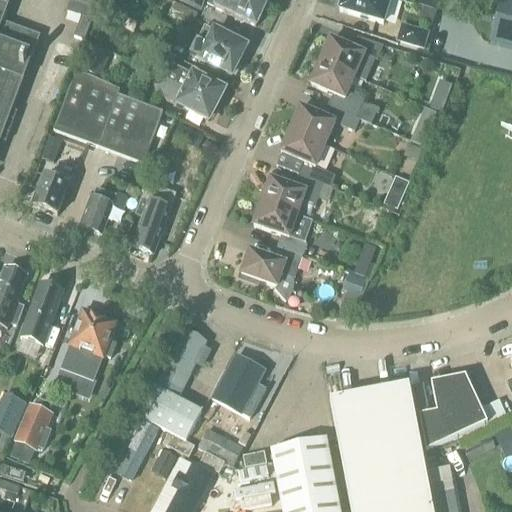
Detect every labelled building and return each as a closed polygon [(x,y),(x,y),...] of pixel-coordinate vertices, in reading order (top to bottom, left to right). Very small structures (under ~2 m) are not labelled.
[(0,0),(0,136),(29,59),(30,60),(38,40),(0,26),(10,0),(0,0)] [(204,7),(213,11),(223,16),(224,16),(255,30),(263,13),(235,0),(205,0),(207,1),(204,7)] [(270,6),(267,5),(268,0),(235,0),(263,13),(266,14),(270,6)] [(390,1),(387,0),(339,0),(337,9),(339,10),(338,14),(382,27),(390,1)] [(511,0),(500,0),(490,44),(511,49),(511,50),(511,49),(511,0)] [(175,7),(169,19),(190,30),(193,31),(199,19),(175,7)] [(396,44),(422,52),(427,36),(401,29),(396,44)] [(201,35),(196,44),(237,66),(239,63),(241,64),(246,55),(243,54),(245,51),(208,32),(203,30),(201,35)] [(319,66),(353,81),(363,58),(376,64),(382,50),(356,41),(351,53),(329,43),(319,66)] [(237,66),(196,44),(188,59),(230,80),(231,78),(234,79),(239,69),(236,68),(237,66)] [(81,72),(99,80),(109,56),(92,48),(81,72)] [(327,109),(359,123),(367,127),(374,113),(361,108),(365,100),(348,93),(353,81),(319,66),(309,88),(332,98),(327,109)] [(223,95),(183,74),(174,69),(166,86),(175,90),(215,109),(223,114),(231,99),(223,95)] [(123,93),(121,92),(79,73),(56,134),(99,150),(147,168),(166,115),(121,98),(123,93)] [(429,112),(441,116),(442,117),(448,100),(452,89),(439,85),(429,112)] [(159,100),(207,125),(216,129),(223,114),(215,109),(175,90),(166,86),(159,100)] [(289,134),(324,149),(333,127),(354,136),(359,123),(327,109),(321,121),(299,111),(289,134)] [(422,124),(433,129),(438,118),(427,113),(422,124)] [(176,138),(196,148),(201,137),(181,127),(176,138)] [(297,179),(322,189),(330,192),(334,180),(314,171),(324,149),(289,134),(279,156),(302,166),(297,179)] [(53,167),(60,145),(47,140),(40,163),(53,167)] [(57,185),(43,180),(32,210),(56,220),(67,189),(66,189),(68,183),(59,179),(57,185)] [(314,211),(322,189),(297,179),(292,191),(269,183),(261,206),(296,219),(301,206),(314,211)] [(116,200),(96,192),(92,203),(89,202),(78,231),(101,240),(107,223),(111,224),(115,213),(111,212),(116,200)] [(389,198),(385,208),(396,213),(400,203),(389,198)] [(274,256),(299,265),(306,248),(288,242),(296,219),(261,206),(252,229),(280,239),(274,256)] [(131,250),(152,259),(163,229),(160,228),(163,218),(146,212),(142,221),(141,221),(131,250)] [(293,283),(299,265),(274,256),(271,263),(248,255),(239,282),(255,288),(257,284),(275,291),(274,294),(285,306),(292,295),(293,283)] [(353,276),(364,280),(369,265),(358,261),(353,276)] [(26,281),(3,273),(0,281),(0,315),(10,319),(13,310),(14,311),(26,281)] [(62,297),(39,288),(27,320),(28,320),(24,331),(46,339),(50,329),(51,329),(62,297)] [(79,380),(92,385),(102,359),(109,361),(114,348),(107,345),(113,329),(82,317),(56,387),(74,394),(79,380)] [(200,346),(180,337),(163,373),(184,382),(200,346)] [(230,360),(208,407),(238,420),(260,373),(230,360)] [(418,419),(425,455),(486,427),(464,380),(430,386),(436,416),(418,419)] [(329,405),(349,511),(430,511),(424,474),(407,389),(329,405)] [(427,412),(422,389),(409,391),(414,415),(427,412)] [(152,390),(136,419),(185,445),(201,415),(152,390)] [(28,407),(13,445),(37,455),(52,417),(28,407)] [(0,437),(10,443),(16,431),(0,423),(0,437)] [(144,431),(118,481),(131,488),(158,438),(144,431)] [(493,438),(504,461),(511,457),(511,435),(510,431),(493,438)] [(162,448),(170,453),(176,441),(168,436),(162,448)] [(170,453),(179,457),(185,446),(176,441),(170,453)] [(337,511),(324,441),(269,451),(280,511),(337,511)] [(463,453),(467,463),(494,450),(490,441),(463,453)] [(194,450),(185,446),(179,457),(188,461),(194,450)] [(175,461),(161,453),(149,474),(164,482),(175,461)] [(260,453),(239,457),(241,470),(263,466),(260,453)] [(204,456),(199,467),(218,477),(224,466),(204,456)] [(424,474),(430,511),(455,511),(447,470),(424,474)] [(0,492),(5,495),(8,487),(0,483),(0,492)] [(8,487),(5,495),(17,498),(19,491),(8,487)]
